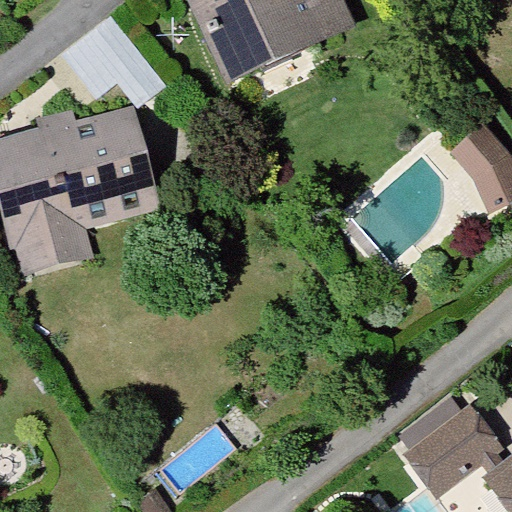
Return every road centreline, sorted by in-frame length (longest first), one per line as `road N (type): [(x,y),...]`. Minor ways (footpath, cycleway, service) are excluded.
road 1 (residential): [(511,317),(272,511)]
road 2 (residential): [(97,0),(0,76)]
